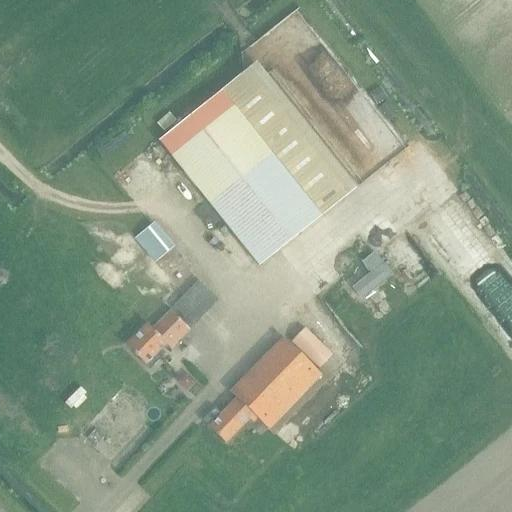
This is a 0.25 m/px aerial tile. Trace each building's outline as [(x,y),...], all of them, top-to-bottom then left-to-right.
[(315,11),(280,37),(325,95),(349,76),(342,68),(353,60),(315,11)] [(158,140),(258,266),(354,188),(254,63),(158,140)] [(145,188),(165,171),(149,152),(129,169),(145,188)] [(502,267),(511,256),(511,237),(455,183),(435,204),(502,267)] [(186,257),(194,266),(207,253),(198,244),(186,257)] [(408,273),(432,265),(426,246),(402,254),(408,273)] [(81,306),(106,307),(107,293),(118,294),(119,278),(112,278),(112,288),(82,286),(81,306)] [(168,343),(172,347),(218,300),(199,282),(153,329),(146,323),(125,345),(150,370),(164,356),(159,351),(168,343)] [(289,338),(317,366),(331,352),(303,324),(289,338)] [(255,418),(267,429),(320,374),(283,338),(230,393),(236,399),(221,414),(214,407),(201,420),(224,443),(248,419),(251,422),(255,418)] [(84,479),(99,463),(67,435),(52,451),(84,479)]
